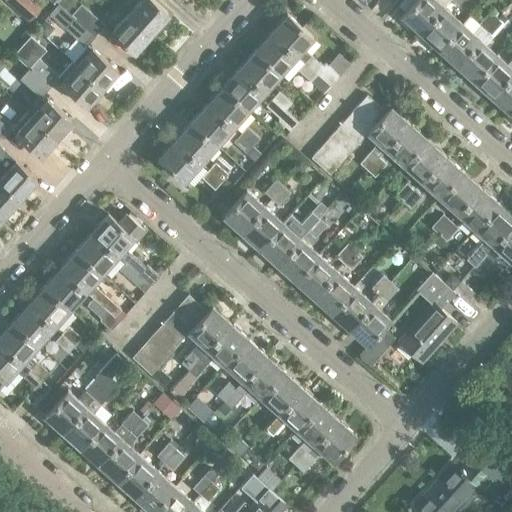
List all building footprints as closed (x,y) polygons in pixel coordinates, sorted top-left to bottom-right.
[(36,0),(8,0),(29,19),(42,4),(36,0)] [(55,4),(48,12),(85,44),(71,60),(102,88),(118,70),(91,46),(87,43),(94,35),(104,23),(80,1),(79,3),(76,0),(59,0),(57,2),(55,4)] [(153,0),(138,0),(128,12),(151,33),(169,14),(153,0)] [(394,1),(393,0),(377,0),(371,7),(381,16),(394,1)] [(412,0),(400,14),(399,18),(406,25),(410,23),(419,31),(443,4),(446,0),(412,0)] [(443,4),(419,31),(437,47),(461,20),(443,4)] [(485,29),(497,16),(489,9),(477,22),(485,29)] [(134,52),(151,33),(128,12),(111,31),(134,52)] [(321,62),(304,46),(313,36),(286,12),(270,31),(297,55),(297,54),(304,60),(304,61),(317,73),(330,84),(346,65),(331,51),(321,62)] [(493,36),(504,23),(497,16),(485,29),(493,36)] [(54,25),(44,17),(35,27),(45,35),(54,25)] [(461,20),(437,47),(454,63),(478,36),(461,20)] [(297,55),(270,31),(254,49),(281,73),(297,55)] [(45,47),(29,33),(13,52),(28,65),(45,47)] [(478,36),(454,63),(472,79),(496,52),(478,36)] [(281,73),(254,49),(238,67),(265,91),(281,73)] [(511,66),(496,52),(472,79),(490,95),(511,70),(511,66)] [(38,56),(28,67),(49,86),(56,78),(59,81),(86,105),(102,88),(71,60),(59,74),(38,56)] [(317,73),(304,61),(298,68),(310,79),(317,73)] [(28,67),(19,77),(39,95),(26,111),(57,138),(73,120),(46,96),(45,97),(42,93),(49,86),(28,67)] [(265,91),(238,67),(222,85),(249,108),(265,91)] [(511,70),(490,95),(508,111),(511,106),(511,70)] [(329,84),(317,73),(311,80),(323,91),(329,84)] [(291,91),(295,85),(290,80),(285,86),(291,91)] [(249,108),(222,85),(206,103),(233,126),(249,108)] [(279,88),(272,96),(285,108),(292,100),(279,88)] [(386,110),(366,92),(358,102),(377,119),(386,110)] [(298,119),(285,108),(272,96),(265,104),(278,115),(278,119),(290,129),(298,119)] [(377,119),(358,102),(350,111),(369,129),(377,119)] [(233,126),(206,103),(190,120),(217,144),(233,126)] [(377,119),(369,129),(366,131),(377,141),(359,161),(366,168),(379,155),(385,148),(409,121),(390,105),(386,110),(377,119)] [(0,113),(0,132),(0,133),(4,136),(12,128),(15,131),(14,132),(41,156),(57,138),(26,111),(13,125),(0,113)] [(369,129),(350,111),(342,120),(361,137),(366,131),(369,129)] [(276,133),(283,124),(277,119),(270,127),(276,133)] [(217,144),(190,120),(174,138),(201,162),(217,144)] [(361,137),(342,120),(334,129),(353,146),(361,137)] [(409,121),(385,148),(403,164),(426,137),(409,121)] [(253,144),(260,136),(247,124),(240,132),(253,144)] [(353,146),(334,129),(326,137),(345,155),(353,146)] [(0,132),(0,180),(19,198),(36,179),(15,160),(0,146),(0,132),(0,133),(0,132)] [(253,144),(240,132),(233,140),(246,151),(253,144)] [(345,155),(326,137),(318,146),(337,164),(345,155)] [(426,137),(403,164),(420,180),(444,153),(426,137)] [(201,162),(174,138),(158,157),(185,181),(201,162)] [(337,164),(318,146),(310,156),(329,173),(337,164)] [(444,153),(420,180),(438,195),(462,169),(444,153)] [(379,155),(366,168),(374,175),(386,162),(379,155)] [(215,160),(208,168),(221,180),(228,172),(215,160)] [(221,180),(208,168),(201,176),(215,187),(222,193),(227,188),(220,181),(221,180)] [(462,169),(438,195),(456,211),(480,185),(462,169)] [(271,196),(283,183),(275,176),(264,190),(271,196)] [(402,199),(414,186),(407,179),(395,193),(402,199)] [(0,213),(3,216),(19,198),(0,180),(0,213)] [(279,203),(290,190),(283,183),(271,196),(279,203)] [(480,185),(456,211),(474,227),(497,201),(480,185)] [(410,206),(422,193),(414,186),(402,199),(410,206)] [(222,214),(240,230),(264,203),(246,187),(222,214)] [(380,207),(379,201),(375,198),(368,205),(376,212),(380,207)] [(511,213),(497,201),(474,227),(484,237),(478,244),(467,257),(473,263),(511,219),(511,213)] [(264,203),(240,230),(258,246),(282,220),(264,203)] [(319,215),(311,208),(299,222),(307,228),(319,215)] [(438,231),(450,218),(443,211),(431,225),(438,231)] [(126,213),(118,222),(108,213),(91,231),(117,255),(118,254),(125,260),(124,261),(149,283),(150,282),(151,283),(159,273),(146,262),(145,263),(133,253),(133,252),(125,246),(133,237),(135,239),(144,229),(126,213)] [(319,215),(307,228),(315,235),(326,222),(319,215)] [(446,238),(458,225),(450,218),(438,231),(446,238)] [(511,219),(473,263),(482,270),(493,258),(499,250),(510,260),(511,256),(511,219)] [(282,220),(258,246),(276,262),(300,236),(282,220)] [(117,255),(91,231),(75,249),(101,272),(103,271),(117,255)] [(445,238),(437,232),(431,238),(439,245),(445,238)] [(300,236),(276,262),(294,278),(318,252),(300,236)] [(343,260),(355,247),(347,240),(335,254),(343,260)] [(350,267),(362,254),(355,247),(343,260),(350,267)] [(101,272),(75,249),(59,267),(86,290),(86,289),(93,296),(92,296),(119,320),(126,312),(120,307),(121,306),(93,282),(101,272)] [(318,252),(294,278),(312,294),(336,268),(318,252)] [(149,283),(124,261),(119,267),(144,290),(149,283)] [(86,290),(59,267),(43,285),(70,308),(86,290)] [(336,268),(312,294),(330,311),(354,284),(336,268)] [(456,321),(444,310),(459,293),(453,288),(432,269),(415,288),(432,303),(399,340),(421,359),(456,321)] [(459,278),(451,271),(444,279),(452,286),(459,278)] [(354,284),(330,311),(348,327),(390,279),(383,272),(371,286),(378,292),(371,299),(354,284)] [(461,278),(453,288),(459,293),(471,304),(479,294),(461,278)] [(390,279),(348,327),(366,343),(383,325),(390,316),(380,307),(398,286),(390,279)] [(70,308),(43,285),(27,303),(54,326),(70,308)] [(208,310),(188,292),(179,302),(199,319),(208,310)] [(119,320),(92,296),(86,304),(99,315),(100,319),(111,329),(119,320)] [(199,319),(179,302),(171,311),(191,328),(199,319)] [(54,326),(27,303),(12,321),(38,344),(54,326)] [(206,348),(230,321),(212,305),(208,310),(199,319),(191,328),(188,331),(206,348)] [(191,328),(171,311),(163,320),(183,337),(188,331),(191,328)] [(183,337),(163,320),(155,329),(175,346),(183,337)] [(38,344),(12,321),(0,333),(0,342),(50,387),(51,386),(43,379),(49,371),(30,353),(38,344)] [(224,364),(248,337),(230,321),(206,348),(224,364)] [(74,344),(81,335),(68,324),(61,332),(74,344)] [(369,363),(394,335),(383,325),(366,343),(357,352),(369,363)] [(175,346),(155,329),(148,337),(167,355),(175,346)] [(74,344),(61,332),(54,339),(68,351),(74,344)] [(167,355),(148,337),(139,346),(158,364),(167,355)] [(224,399),(266,353),(248,337),(224,364),(241,379),(235,386),(228,379),(216,392),(224,399)] [(50,387),(0,342),(0,386),(16,369),(34,385),(25,395),(34,404),(50,387)] [(158,364),(139,346),(132,355),(151,372),(158,364)] [(188,368),(200,354),(192,347),(180,361),(188,368)] [(43,414),(62,430),(111,375),(125,360),(116,351),(95,375),(96,377),(85,389),(76,399),(66,389),(43,414)] [(260,396),(284,369),(266,353),(224,399),(231,406),(249,386),(260,396)] [(196,374),(207,360),(200,354),(188,368),(196,374)] [(164,384),(171,376),(158,364),(151,372),(164,384)] [(511,366),(501,379),(510,388),(501,398),(511,408),(511,366)] [(196,374),(188,368),(169,389),(178,397),(187,388),(188,383),(196,374)] [(284,369),(260,396),(278,412),(302,385),(284,369)] [(111,375),(62,430),(80,446),(102,422),(92,413),(101,402),(118,382),(111,375)] [(296,427),(319,401),(302,385),(278,412),(265,426),(272,432),(285,418),(296,427)] [(170,417),(180,406),(162,390),(152,401),(170,417)] [(205,420),(214,409),(197,394),(187,405),(205,420)] [(142,412),(150,402),(146,399),(138,408),(142,412)] [(224,412),(230,405),(224,399),(217,406),(224,412)] [(296,463),(337,417),(319,401),(296,427),(305,436),(299,443),(288,456),(296,463)] [(102,422),(80,446),(97,462),(140,415),(133,409),(121,421),(112,432),(102,422)] [(464,432),(457,411),(447,414),(455,435),(464,432)] [(140,415),(97,462),(115,479),(137,454),(127,445),(136,434),(148,422),(140,415)] [(356,434),(337,417),(296,463),(303,470),(315,456),(321,450),(332,460),(356,434)] [(216,440),(203,429),(194,439),(206,449),(207,450),(216,440)] [(234,432),(226,441),(239,453),(247,444),(234,432)] [(164,460),(176,447),(168,440),(157,454),(164,460)] [(172,467),(183,454),(176,447),(164,460),(172,467)] [(478,487),(495,467),(476,450),(459,469),(452,463),(415,504),(423,511),(448,511),(474,484),(478,487)] [(258,468),(266,460),(258,452),(250,461),(258,468)] [(137,454),(115,479),(133,495),(155,470),(137,454)] [(264,463),(258,469),(255,472),(271,486),(279,477),(264,463)] [(200,492),(211,479),(219,471),(216,468),(208,468),(192,485),(200,492)] [(155,470),(133,495),(151,511),(173,486),(155,470)] [(275,511),(285,501),(264,483),(254,474),(252,472),(243,483),(258,496),(251,505),(244,499),(232,511),(275,511)] [(208,499),(219,486),(211,479),(200,492),(208,499)] [(173,486),(151,511),(152,511),(181,511),(190,502),(173,486)] [(200,511),(190,502),(181,511),(200,511)] [(413,503),(403,505),(404,511),(414,510),(413,503)]
